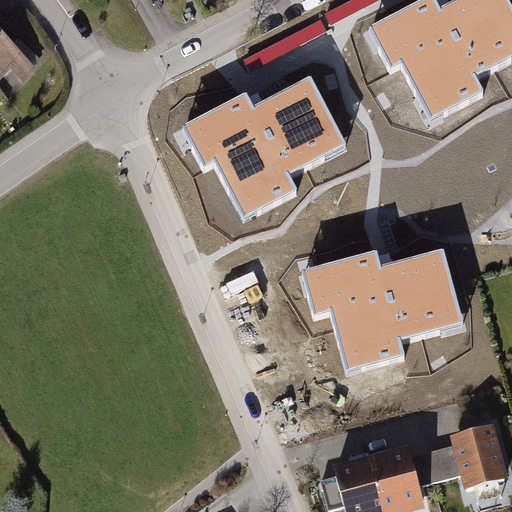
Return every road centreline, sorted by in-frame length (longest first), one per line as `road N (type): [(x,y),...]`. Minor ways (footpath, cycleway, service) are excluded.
road 1 (residential): [(275,465),(116,100)]
road 2 (residential): [(296,0),(116,100)]
road 3 (residential): [(275,465),(432,423)]
road 4 (residential): [(116,100),(0,183)]
road 5 (residential): [(116,100),(44,0)]
